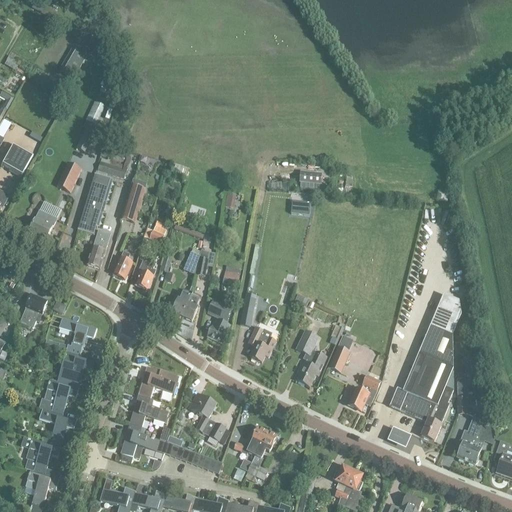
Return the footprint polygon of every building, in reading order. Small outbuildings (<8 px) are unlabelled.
[(43,16),(56,23),(61,16),(41,5),(38,10),(45,13),(43,16)] [(56,70),(72,78),(84,50),(70,44),(66,51),(65,51),(60,61),(56,70)] [(1,93),(0,95),(0,98),(6,102),(7,102),(3,109),(7,112),(13,101),(13,100),(9,98),(1,93)] [(58,105),(53,115),(57,117),(62,107),(58,105)] [(87,128),(77,149),(76,150),(86,155),(96,133),(87,128)] [(33,156),(13,145),(0,168),(3,169),(3,168),(9,172),(8,173),(20,179),(33,156)] [(124,181),(126,176),(130,163),(126,161),(124,167),(102,160),(97,173),(124,181)] [(56,188),(70,195),(82,172),(68,165),(56,188)] [(190,171),(187,170),(175,166),(173,174),(183,177),(182,182),(186,184),(190,171)] [(321,187),(322,175),(300,174),(299,185),(321,187)] [(79,232),(94,237),(111,182),(95,177),(79,232)] [(438,192),(438,202),(448,202),(448,192),(438,192)] [(0,213),(9,198),(0,193),(0,213)] [(143,200),(128,195),(120,221),(136,226),(143,200)] [(291,215),(310,216),(311,204),(292,202),(291,215)] [(46,243),(53,229),(36,220),(29,235),(46,243)] [(153,233),(149,241),(149,242),(160,247),(165,238),(164,237),(167,233),(161,230),(163,225),(157,223),(155,228),(153,233)] [(174,232),(202,241),(203,242),(204,237),(176,227),(174,232)] [(90,258),(87,267),(100,271),(106,253),(111,236),(99,233),(93,249),(91,253),(90,253),(88,257),(90,258)] [(200,258),(199,260),(207,262),(209,254),(201,252),(201,253),(200,258)] [(130,256),(124,254),(113,277),(125,283),(134,265),(127,262),(130,256)] [(183,272),(196,277),(199,260),(200,258),(191,254),(183,272)] [(199,260),(196,277),(205,279),(207,268),(208,262),(207,262),(199,260)] [(139,273),(142,274),(136,288),(147,293),(154,278),(156,272),(153,271),(155,267),(143,262),(139,273)] [(240,275),(226,272),(224,280),(238,283),(240,275)] [(271,301),(282,307),(288,297),(271,287),(271,288),(257,280),(251,290),(262,297),(262,296),(271,302),(271,301)] [(172,304),(169,311),(173,313),(173,314),(172,315),(183,320),(193,296),(193,295),(194,289),(192,288),(189,294),(184,291),(180,302),(178,301),(178,303),(173,301),(172,304)] [(201,299),(193,296),(183,320),(192,324),(198,310),(197,309),(200,302),(201,299)] [(298,296),(294,303),(306,309),(309,302),(298,296)] [(32,297),(26,310),(20,325),(33,330),(37,322),(39,323),(42,317),(39,316),(40,315),(42,316),(47,303),(32,297)] [(389,407),(389,408),(427,424),(431,415),(435,417),(437,413),(445,417),(450,406),(448,405),(454,391),(446,388),(454,370),(453,337),(461,316),(459,303),(444,297),(431,328),(419,355),(403,393),(397,391),(390,408),(389,407)] [(226,324),(232,311),(214,303),(208,316),(226,324)] [(64,313),(65,310),(58,305),(54,312),(62,316),(64,313)] [(244,305),(243,315),(254,317),(255,307),(244,305)] [(81,358),(86,339),(94,341),(97,331),(62,320),(59,331),(75,336),(71,349),(68,348),(66,353),(81,358)] [(216,321),(213,329),(212,328),(207,339),(222,346),(227,335),(230,328),(223,325),(216,321)] [(336,327),(331,338),(332,338),(339,342),(344,330),(339,328),(336,327)] [(256,330),(249,346),(254,349),(249,359),(252,360),(251,361),(256,363),(262,365),(265,358),(268,360),(272,352),(276,343),(270,340),(269,339),(269,340),(261,337),(263,333),(256,330)] [(316,377),(319,378),(321,373),(323,368),(324,368),(328,359),(316,353),(316,354),(313,352),(320,339),(305,332),(296,352),(305,356),(303,361),(306,363),(306,364),(306,365),(305,364),(296,382),(310,389),(316,377)] [(365,343),(368,351),(376,347),(373,340),(365,343)] [(351,354),(338,349),(329,370),(341,376),(351,354)] [(66,353),(63,364),(57,383),(79,390),(85,371),(92,373),(95,362),(81,358),(66,353)] [(151,402),(154,390),(174,396),(179,379),(147,369),(138,398),(151,402)] [(364,394),(356,391),(348,408),(361,414),(365,406),(370,409),(376,396),(375,395),(381,384),(368,378),(363,388),(366,389),(364,394)] [(466,380),(457,381),(458,400),(466,400),(468,400),(468,388),(466,388),(466,380)] [(50,381),(47,392),(57,395),(52,414),(63,417),(64,412),(68,398),(76,400),(79,390),(57,383),(50,381)] [(194,403),(190,411),(203,418),(200,425),(206,428),(209,422),(208,421),(216,407),(203,399),(198,396),(194,403)] [(133,417),(130,427),(142,431),(145,419),(165,425),(169,414),(152,409),(154,403),(151,402),(138,398),(137,404),(140,405),(136,418),(133,417)] [(466,400),(458,400),(458,417),(466,417),(466,400)] [(63,417),(52,414),(42,411),(39,422),(56,427),(51,440),(44,438),(43,443),(61,449),(67,430),(75,432),(77,422),(63,417)] [(427,424),(421,439),(434,444),(442,427),(441,427),(445,417),(437,413),(435,417),(431,415),(427,424)] [(488,426),(488,424),(474,419),(468,434),(465,433),(460,443),(462,444),(460,448),(461,449),(457,460),(466,464),(475,440),(473,439),(474,437),(478,428),(481,429),(483,423),(488,426)] [(200,425),(196,431),(210,438),(219,443),(224,434),(226,431),(209,422),(206,428),(200,425)] [(473,439),(475,440),(466,464),(475,468),(476,465),(478,465),(479,462),(478,460),(484,443),(493,446),(494,442),(492,429),(491,430),(490,425),(488,424),(488,426),(483,423),(481,429),(478,428),(474,437),(473,439)] [(417,437),(390,425),(383,442),(410,454),(417,437)] [(142,431),(130,427),(128,433),(131,434),(127,446),(124,445),(121,456),(133,460),(137,448),(164,456),(168,445),(143,437),(145,432),(142,431)] [(252,444),(249,450),(236,445),(234,451),(241,454),(241,455),(246,457),(248,458),(249,456),(254,459),(260,449),(262,450),(263,447),(262,446),(268,434),(259,430),(258,431),(256,430),(254,432),(252,434),(251,436),(250,438),(249,441),(250,443),(252,444)] [(260,449),(254,459),(252,465),(260,469),(263,461),(262,461),(266,452),(270,454),(277,439),(268,434),(262,446),(263,447),(262,450),(260,449)] [(179,448),(181,449),(183,443),(175,440),(173,446),(174,446),(179,448)] [(27,461),(29,462),(26,471),(31,472),(45,477),(51,457),(58,459),(61,449),(43,443),(33,441),(27,461)] [(168,444),(168,445),(164,456),(170,458),(174,446),(173,446),(168,444)] [(174,446),(170,458),(175,460),(179,448),(174,446)] [(179,448),(175,460),(180,462),(185,450),(181,449),(179,448)] [(185,450),(180,462),(186,464),(190,452),(185,450)] [(196,454),(190,452),(186,464),(191,466),(196,454)] [(201,456),(196,454),(191,466),(197,468),(201,456)] [(133,460),(121,456),(120,462),(131,465),(133,460)] [(201,456),(197,468),(202,470),(206,459),(201,456)] [(511,481),(511,458),(503,456),(496,476),(511,481)] [(212,461),(206,459),(202,470),(208,472),(212,461)] [(212,461),(208,472),(213,474),(217,463),(212,461)] [(155,462),(152,472),(153,472),(157,471),(160,468),(161,464),(155,462)] [(217,463),(213,474),(219,476),(223,465),(217,463)] [(260,469),(252,465),(247,475),(264,483),(269,473),(260,469)] [(353,473),(342,468),(339,475),(337,474),(334,481),(336,482),(335,484),(339,486),(336,491),(338,492),(335,498),(341,501),(341,499),(347,486),(353,473)] [(28,483),(26,489),(36,492),(32,506),(43,509),(49,489),(54,491),(56,491),(59,481),(45,477),(31,472),(27,483),(28,483)] [(341,499),(341,501),(339,506),(352,511),(357,511),(363,499),(360,498),(362,494),(360,493),(363,485),(361,484),(364,477),(353,473),(347,486),(341,499)] [(304,478),(298,511),(309,511),(315,480),(304,478)] [(123,497),(103,491),(100,503),(120,509),(118,511),(130,511),(132,506),(135,495),(136,494),(125,490),(123,497)] [(329,491),(318,491),(318,499),(329,500),(329,491)] [(154,501),(135,495),(132,506),(151,511),(150,511),(162,511),(163,509),(166,498),(167,497),(156,493),(154,501)] [(185,504),(166,498),(163,509),(172,511),(194,511),(197,501),(198,500),(187,497),(185,504)] [(392,507),(389,511),(419,511),(423,504),(407,497),(403,507),(400,505),(398,509),(392,507)] [(216,507),(197,501),(194,511),(226,511),(228,504),(229,503),(218,500),(216,507)] [(228,504),(226,511),(257,511),(259,508),(260,506),(249,503),(247,510),(228,504)]
